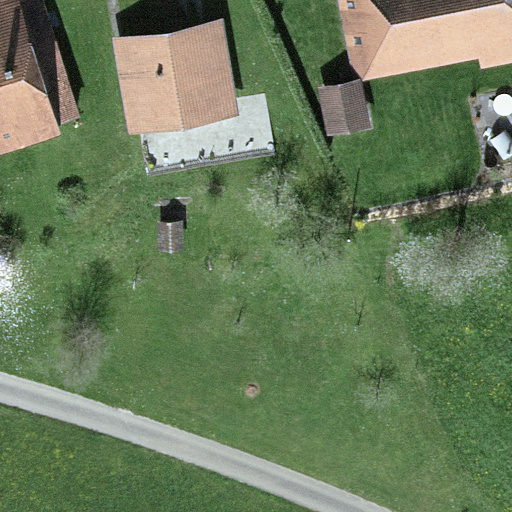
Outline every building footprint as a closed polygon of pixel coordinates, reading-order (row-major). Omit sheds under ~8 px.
[(0,0),(0,145),(62,127),(60,119),(81,112),(55,26),(60,24),(56,9),(49,10),(45,0),(0,0)] [(511,0),(340,0),(356,76),(479,51),(481,63),(511,57),(511,0)] [(130,130),(239,112),(222,14),(113,33),(130,130)] [(362,76),(318,85),(328,132),(372,123),(362,76)] [(161,248),(186,246),(183,217),(158,219),(161,248)]
